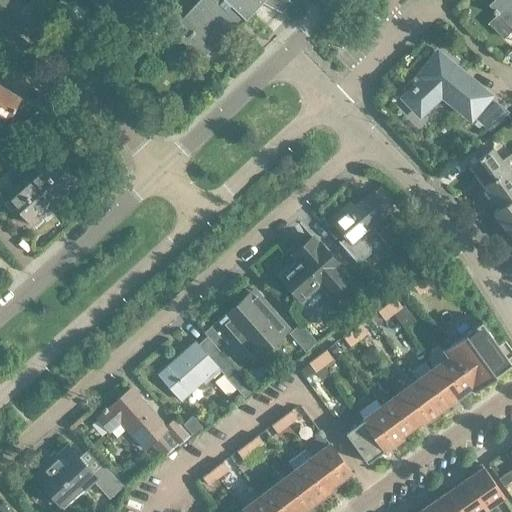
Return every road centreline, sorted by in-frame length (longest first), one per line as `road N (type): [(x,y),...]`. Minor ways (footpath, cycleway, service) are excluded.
road 1 (residential): [(0,463),(365,136)]
road 2 (residential): [(0,393),(200,212)]
road 3 (residential): [(511,314),(464,240),(365,136)]
road 4 (residential): [(329,101),(275,62),(160,173)]
road 5 (residential): [(0,23),(54,64),(160,173)]
road 6 (residential): [(160,173),(0,315)]
road 7 (residential): [(354,511),(511,396)]
road 8 (residential): [(200,212),(329,101)]
road 9 (residential): [(329,101),(444,0)]
